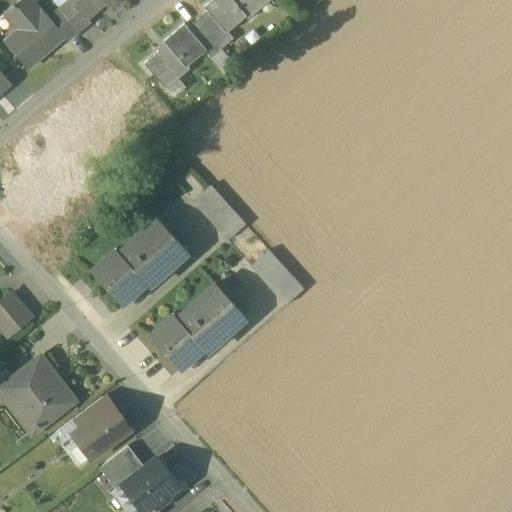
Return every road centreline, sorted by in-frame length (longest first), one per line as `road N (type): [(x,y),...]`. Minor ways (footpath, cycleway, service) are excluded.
road 1 (residential): [(251,511),(0,231)]
road 2 (residential): [(0,135),(155,0)]
